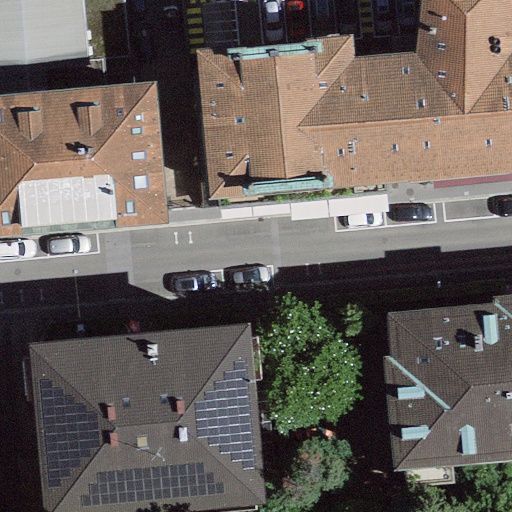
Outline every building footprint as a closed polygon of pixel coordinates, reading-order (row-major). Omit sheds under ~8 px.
[(0,0),(0,66),(129,54),(123,0),(0,0)] [(419,0),(414,52),(426,181),(511,172),(511,30),(509,0),(419,0)] [(353,35),(193,50),(207,201),(426,181),(414,52),(355,58),(353,35)] [(154,83),(0,96),(0,239),(168,225),(154,83)] [(494,304),(387,313),(390,353),(383,354),(392,470),(511,459),(511,291),(493,293),(494,304)] [(247,326),(25,344),(38,511),(206,511),(261,508),(247,326)]
